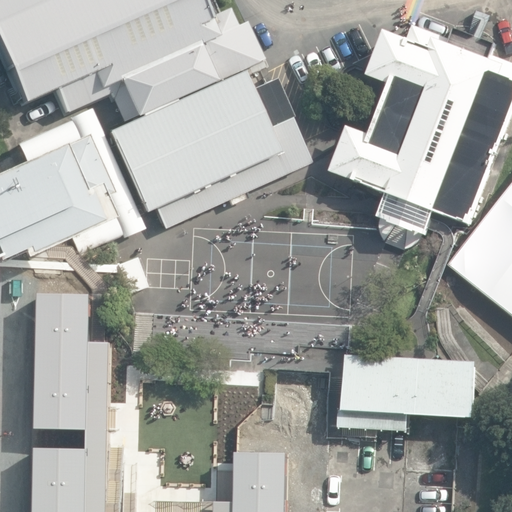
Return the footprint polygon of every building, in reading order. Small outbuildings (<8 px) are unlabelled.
[(127,122),(265,61),(247,21),(218,35),(202,0),(0,0),(0,50),(25,105),(104,70),(127,122)] [(470,227),(511,117),(511,63),(493,56),(490,61),(447,45),(449,39),(413,25),(407,41),(385,32),(368,78),(390,86),(371,137),(349,128),(331,173),(388,196),(379,218),(427,238),(436,215),(470,227)] [(244,72),(112,130),(158,233),(311,165),(290,118),(269,127),(244,72)] [(44,247),(47,257),(110,230),(100,209),(109,204),(83,147),(0,183),(0,262),(30,264),(28,259),(32,257),(33,252),(44,247)] [(68,511),(69,497),(71,454),(82,455),(87,346),(79,346),(82,285),(61,284),(62,259),(47,258),(47,257),(44,247),(33,252),(32,257),(28,259),(30,264),(0,262),(0,511),(68,511)] [(471,361),(343,354),(339,418),(400,421),(395,511),(454,511),(459,417),(468,418),(471,361)] [(392,435),(343,432),(342,467),(390,469),(392,435)]
